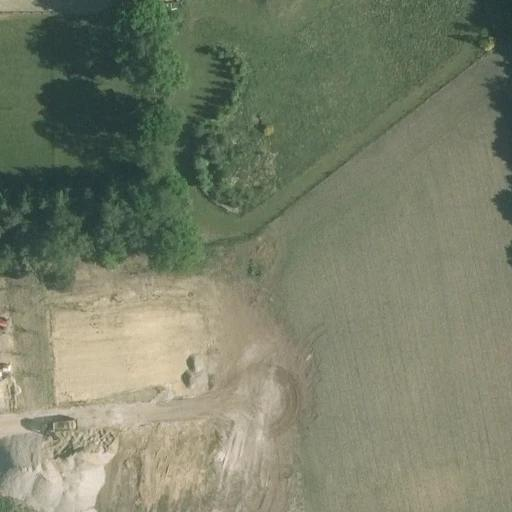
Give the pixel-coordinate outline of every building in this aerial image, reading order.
[(68,252),(68,263),(87,262),(87,251),(68,252)] [(50,254),(27,257),(29,269),(51,266),(50,254)] [(22,258),(2,258),(3,269),(22,268),(22,258)] [(112,342),(197,336),(196,321),(143,324),(142,311),(194,308),(193,294),(109,299),(112,342)] [(6,300),(7,312),(32,309),(30,297),(6,300)] [(91,322),(90,306),(7,310),(7,326),(91,322)] [(11,342),(15,394),(97,388),(96,367),(94,367),(92,337),(11,342)] [(114,354),(114,369),(199,367),(198,352),(114,354)] [(203,394),(202,380),(117,384),(117,397),(203,394)] [(71,425),(98,423),(96,398),(19,404),(21,419),(48,416),(49,428),(72,426),(71,425)] [(206,423),(206,408),(119,412),(120,426),(206,423)] [(124,469),(171,467),(170,452),(208,450),(207,436),(122,441),(124,469)] [(0,438),(0,493),(25,492),(23,438),(0,438)] [(210,463),(124,472),(126,485),(211,476),(210,463)] [(65,467),(66,491),(99,490),(98,466),(65,467)] [(42,494),(65,493),(64,469),(41,469),(42,494)] [(104,506),(117,505),(113,469),(101,470),(104,506)] [(240,489),(267,487),(267,478),(240,479),(240,489)]
